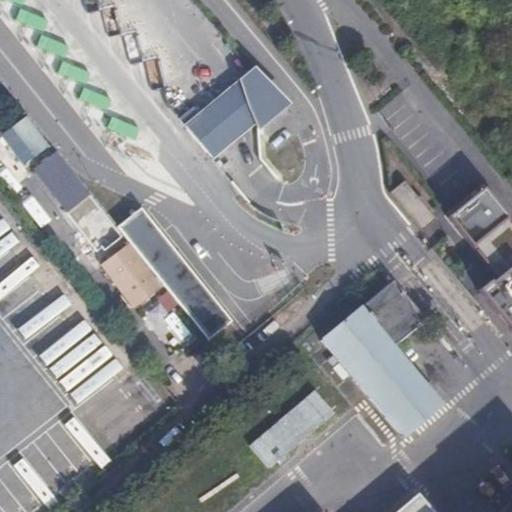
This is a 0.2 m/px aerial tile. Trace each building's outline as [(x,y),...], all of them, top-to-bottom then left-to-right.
[(264,337),(289,316),(24,0),(0,0),(0,14),(54,81),(51,83),(264,337)] [(17,81),(1,61),(0,61),(0,82),(6,89),(17,81)] [(281,105),(252,75),(242,83),(249,104),(255,105),(266,118),(281,105)] [(11,125),(97,248),(115,236),(29,113),(11,125)] [(208,157),(223,145),(200,117),(185,129),(208,157)] [(422,232),(435,220),(403,182),(389,193),(422,232)] [(511,266),(511,227),(482,191),(447,219),(496,279),(511,266)] [(98,266),(132,309),(162,286),(128,243),(98,266)] [(22,305),(7,317),(15,328),(58,294),(41,271),(13,293),(22,305)] [(320,340),(402,438),(441,405),(393,347),(423,321),(391,282),(320,340)] [(188,332),(162,296),(141,311),(167,347),(188,332)] [(81,322),(38,355),(47,368),(46,368),(75,406),(119,372),(90,335),(91,335),(81,322)] [(334,419),(316,393),(245,442),(263,468),(334,419)] [(396,511),(397,511),(429,511),(415,495),(396,511)]
